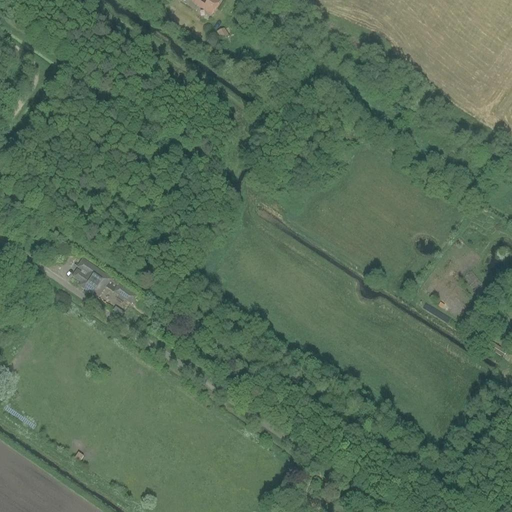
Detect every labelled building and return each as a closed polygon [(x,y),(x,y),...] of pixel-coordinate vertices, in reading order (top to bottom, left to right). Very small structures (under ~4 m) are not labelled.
[(212,16),(221,1),(219,0),(190,0),(197,4),(196,5),(212,16)] [(251,4),(244,15),(262,27),(270,16),(251,4)] [(229,37),(225,30),(217,33),(217,34),(215,35),(217,39),(219,38),(221,40),(229,37)] [(83,261),(78,268),(83,272),(82,274),(78,271),(74,278),(82,284),(80,287),(98,299),(106,288),(131,305),(136,298),(83,261)] [(77,458),(83,462),(86,456),(81,452),(77,458)]
